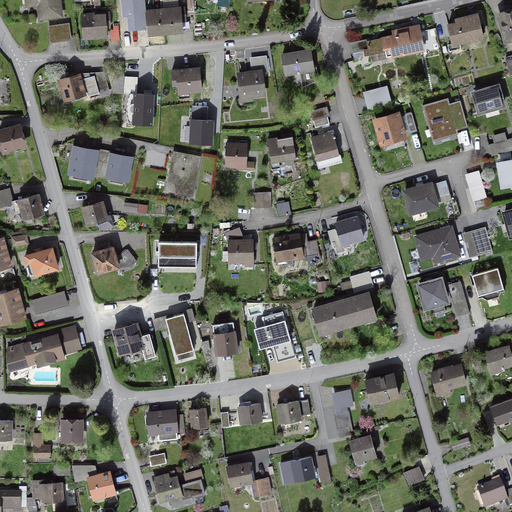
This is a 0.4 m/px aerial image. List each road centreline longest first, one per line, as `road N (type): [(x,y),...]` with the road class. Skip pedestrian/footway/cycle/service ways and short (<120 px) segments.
road 1 (residential): [(18,65),(112,398)]
road 2 (residential): [(315,31),(18,65)]
road 3 (residential): [(112,398),(286,380),(405,354)]
road 4 (residential): [(417,351),(370,184)]
road 5 (residential): [(449,511),(405,354)]
road 6 (residential): [(370,184),(326,29)]
road 7 (residential): [(464,0),(326,29)]
